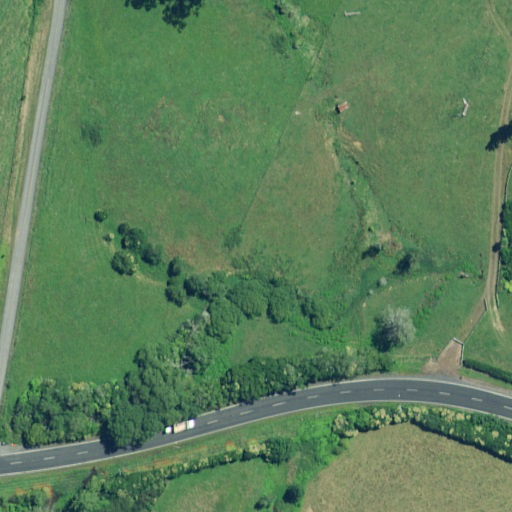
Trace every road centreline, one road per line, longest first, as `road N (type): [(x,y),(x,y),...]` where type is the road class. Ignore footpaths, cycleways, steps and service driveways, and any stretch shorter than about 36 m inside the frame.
road 1 (tertiary): [(0,464),(115,446),(347,391),(444,393),(511,409)]
road 2 (unknown): [(0,344),(50,0)]
